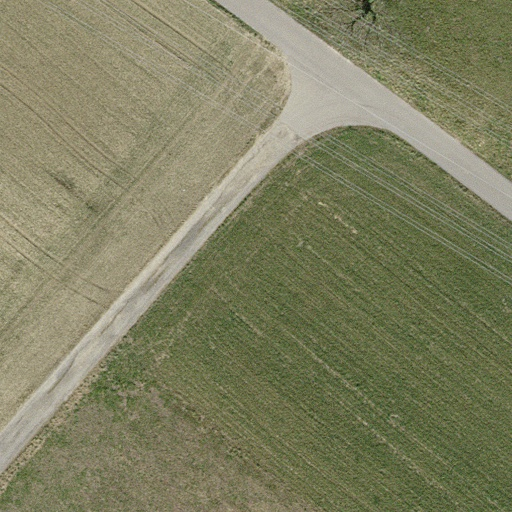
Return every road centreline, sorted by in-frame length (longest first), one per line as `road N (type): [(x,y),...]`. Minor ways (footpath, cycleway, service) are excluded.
road 1 (track): [(0,468),(339,73)]
road 2 (track): [(511,202),(239,0)]
